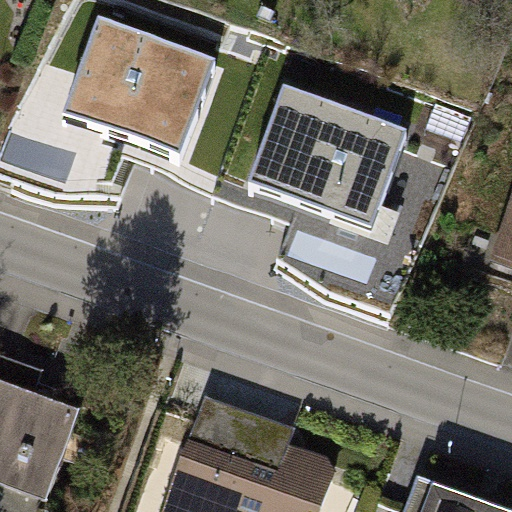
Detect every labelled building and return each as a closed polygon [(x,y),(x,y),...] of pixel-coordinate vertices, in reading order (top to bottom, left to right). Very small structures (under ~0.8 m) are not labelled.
[(213,71),(101,29),(66,123),(179,165),(213,71)] [(401,138),(289,96),(254,190),(367,231),(401,138)] [(511,213),(494,264),(511,270),(511,213)] [(0,489),(47,506),(79,415),(44,402),(32,398),(41,373),(0,358),(0,489)] [(207,400),(167,511),(322,511),(334,476),(327,463),(288,449),(295,429),(207,400)] [(505,511),(507,510),(495,506),(420,479),(407,511),(505,511)]
